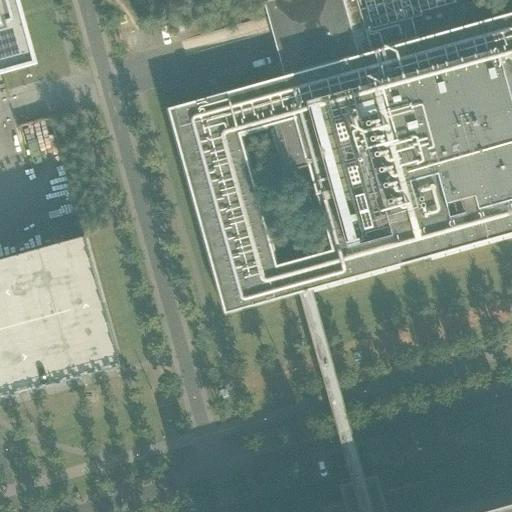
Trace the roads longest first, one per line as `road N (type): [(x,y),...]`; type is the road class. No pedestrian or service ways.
road 1 (unclassified): [(83,0),(215,473)]
road 2 (unclassified): [(215,473),(511,391)]
road 3 (unclassified): [(82,511),(215,473)]
